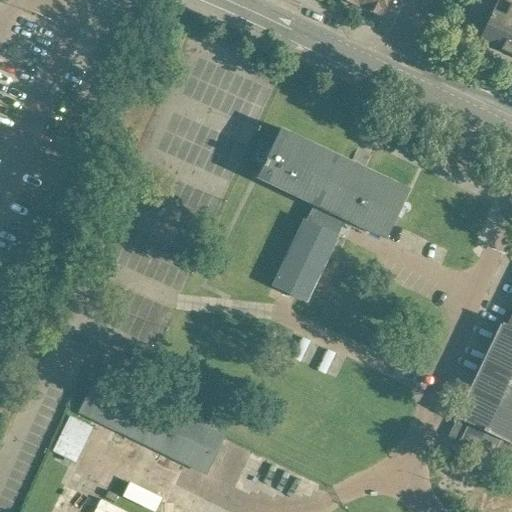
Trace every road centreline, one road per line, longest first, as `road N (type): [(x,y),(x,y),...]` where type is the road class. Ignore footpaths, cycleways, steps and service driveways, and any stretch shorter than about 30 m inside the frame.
road 1 (unclassified): [(0,314),(141,0)]
road 2 (secondary): [(511,135),(380,72)]
road 3 (secondary): [(380,72),(254,13)]
